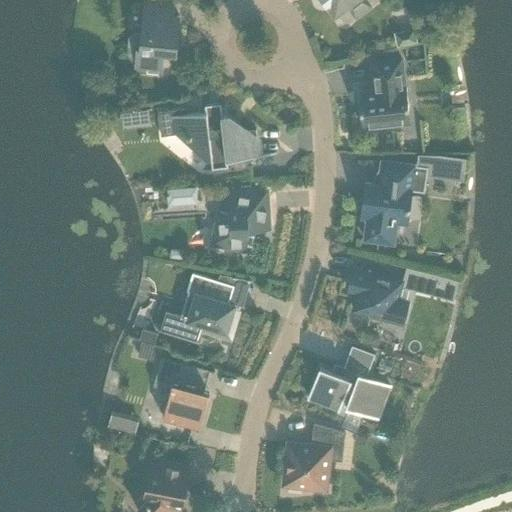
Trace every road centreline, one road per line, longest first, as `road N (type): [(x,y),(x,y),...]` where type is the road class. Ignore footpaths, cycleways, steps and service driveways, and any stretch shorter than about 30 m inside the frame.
road 1 (residential): [(222,511),(244,488),(251,433),(300,310),(323,219),(321,115),(291,47)]
road 2 (residential): [(229,10),(215,39),(232,71),(261,77),(291,47)]
